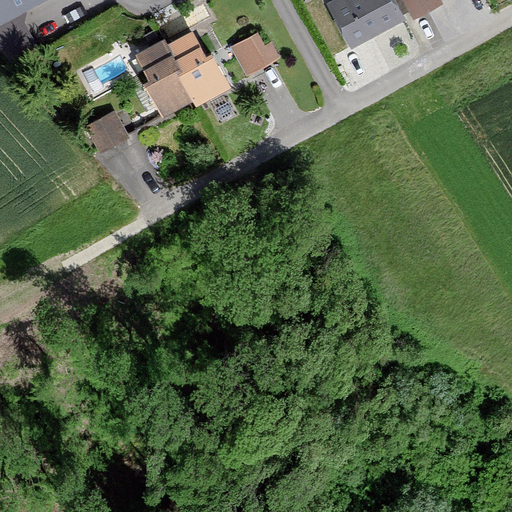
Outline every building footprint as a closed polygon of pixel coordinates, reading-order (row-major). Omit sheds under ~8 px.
[(0,0),(0,19),(34,0),(0,0)] [(390,0),(323,0),(320,2),(344,48),(401,18),(390,0)] [(402,0),(410,16),(441,0),(402,0)] [(196,24),(130,56),(157,111),(223,79),(196,24)] [(255,26),(228,41),(245,72),(272,57),(255,26)] [(118,103),(88,117),(101,146),(131,132),(118,103)]
